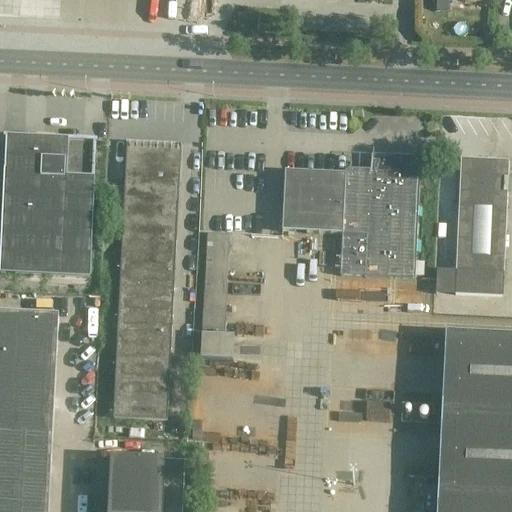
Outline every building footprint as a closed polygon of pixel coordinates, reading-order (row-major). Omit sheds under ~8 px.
[(0,274),(1,275),(88,279),(95,143),(7,139),(5,184),(0,183),(0,274)] [(183,147),(128,144),(114,421),(168,424),(183,147)] [(341,278),(365,280),(416,282),(421,159),(414,158),(414,159),(379,157),(379,172),(347,171),(346,176),(285,173),(282,234),(343,237),(341,278)] [(461,160),(456,273),(455,296),(504,298),(510,162),(461,160)] [(0,511),(48,511),(59,317),(0,314),(0,511)] [(511,511),(511,338),(447,336),(438,511),(511,511)] [(112,460),(108,511),(183,511),(186,464),(112,460)]
